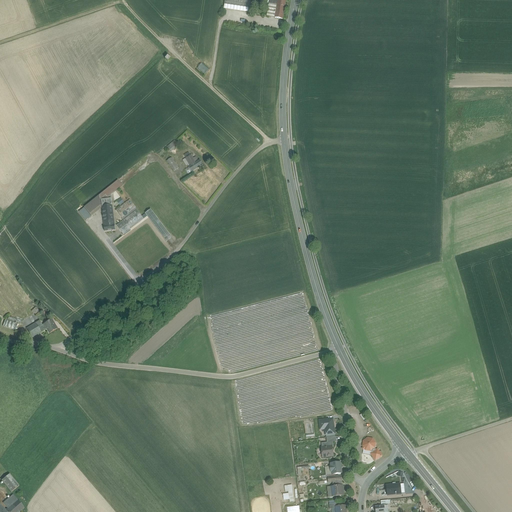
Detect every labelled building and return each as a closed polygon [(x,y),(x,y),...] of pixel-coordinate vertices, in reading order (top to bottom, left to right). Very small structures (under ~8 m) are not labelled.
[(286,1),(279,0),(277,0),(277,4),(277,7),(285,8),(286,1)] [(250,7),(225,3),(224,3),(222,15),(248,18),(250,7)] [(285,8),(277,7),(275,18),(283,20),(285,8)] [(209,71),(202,64),(197,69),(204,76),(209,71)] [(133,140),(68,193),(82,209),(118,180),(146,156),(133,140)] [(175,141),(167,147),(171,152),(179,145),(175,141)] [(200,160),(199,161),(196,157),(193,159),(191,155),(186,158),(185,159),(190,167),(189,168),(192,172),(203,165),(200,160)] [(176,165),(171,158),(167,161),(172,169),(173,172),(179,168),(177,165),(176,165)] [(189,168),(174,177),(177,181),(192,172),(189,168)] [(164,174),(116,210),(124,221),(117,226),(124,236),(114,244),(121,254),(156,228),(145,214),(151,210),(153,213),(181,191),(174,182),(172,184),(164,174)] [(99,195),(100,196),(85,208),(92,217),(102,209),(100,200),(106,195),(108,197),(122,186),(118,180),(99,195)] [(111,198),(101,200),(102,207),(112,205),(111,198)] [(112,205),(102,207),(105,232),(116,230),(112,205)] [(153,213),(151,210),(145,214),(156,228),(163,237),(163,238),(166,241),(172,237),(153,213)] [(14,275),(0,256),(0,272),(6,281),(14,275)] [(14,275),(6,281),(23,304),(31,299),(14,275)] [(22,305),(5,281),(0,285),(0,290),(15,310),(22,305)] [(14,313),(0,293),(0,313),(5,319),(9,317),(9,316),(14,313)] [(18,324),(5,319),(3,326),(15,330),(18,324)] [(42,320),(35,324),(40,332),(47,328),(42,320)] [(35,324),(26,329),(32,338),(40,332),(35,324)] [(333,418),(319,420),(320,431),(324,430),(325,436),(335,435),(333,418)] [(373,439),(368,438),(364,441),(363,446),(366,450),(371,451),(372,453),(371,454),(376,460),(382,456),(377,449),(376,450),(375,448),(375,443),(373,439)] [(327,443),(321,443),(322,448),(322,453),(321,454),(321,455),(322,456),(323,456),(323,457),(333,456),(332,447),(333,447),(333,442),(327,443)] [(340,463),(331,464),(331,467),(330,467),(331,472),(332,472),(332,475),(342,473),(340,463)] [(19,486),(9,474),(2,481),(11,492),(19,486)] [(336,481),(333,482),(333,487),(332,487),(333,493),(332,493),(332,497),(344,495),(343,486),(342,486),(341,481),(336,481)] [(400,484),(387,486),(388,496),(397,495),(397,493),(401,492),(400,484)] [(291,485),(283,486),(284,493),(287,492),(289,503),(294,502),(291,485)] [(13,495),(3,503),(8,509),(18,500),(13,495)] [(6,511),(18,511),(19,511),(24,508),(18,500),(8,509),(6,511)]
